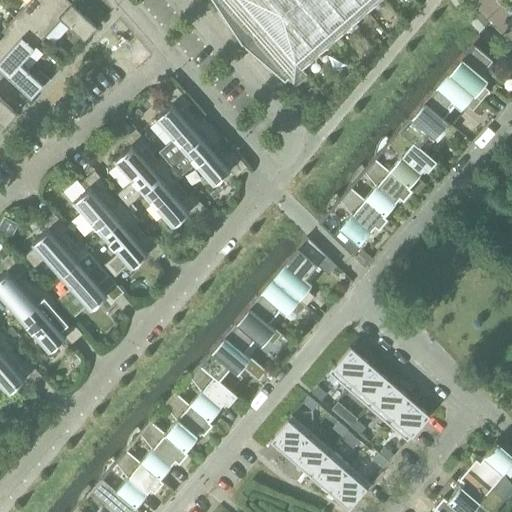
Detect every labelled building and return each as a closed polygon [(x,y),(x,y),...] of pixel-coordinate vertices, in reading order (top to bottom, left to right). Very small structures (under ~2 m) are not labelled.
[(27,29),(52,0),(31,0),(15,19),(27,29)] [(67,0),(52,0),(27,29),(41,42),(61,20),(83,40),(96,26),(67,0)] [(210,0),(237,40),(247,34),(251,39),(244,47),(283,82),(286,81),(292,88),(306,75),(299,69),(377,0),(210,0)] [(0,34),(0,58),(27,29),(15,19),(0,34)] [(20,64),(41,42),(27,29),(0,58),(0,70),(30,98),(43,84),(33,76),(20,64)] [(446,72),(480,101),(489,90),(481,84),(486,78),(480,72),(491,59),(472,42),(446,72)] [(39,70),(33,76),(43,84),(43,85),(49,79),(39,70)] [(446,72),(422,100),(442,117),(442,116),(453,104),(459,109),(464,103),(472,110),(480,101),(446,72)] [(0,98),(0,121),(5,126),(16,113),(0,98)] [(442,117),(422,100),(398,129),(417,146),(418,145),(424,150),(440,132),(448,138),(456,128),(442,116),(442,117)] [(168,163),(181,150),(199,135),(210,125),(200,115),(196,118),(185,106),(178,112),(170,102),(152,118),(171,139),(158,151),(168,163)] [(219,137),(210,125),(199,135),(181,150),(168,163),(180,176),(193,164),(210,184),(228,168),(220,158),(226,152),(215,140),(219,137)] [(407,186),(411,189),(416,193),(425,183),(416,176),(423,167),(427,170),(435,160),(424,150),(418,145),(417,146),(398,129),(388,141),(399,156),(388,169),(387,170),(407,187),(407,186)] [(141,194),(140,193),(168,168),(159,157),(155,161),(144,148),(137,154),(128,145),(111,160),(129,181),(116,193),(127,206),(141,194)] [(411,189),(407,186),(407,187),(387,170),(388,169),(374,157),(363,170),(375,184),(363,198),(363,199),(382,215),(383,215),(398,196),(402,199),(411,189)] [(174,182),(178,179),(168,168),(140,193),(141,194),(169,226),(186,211),(178,201),(185,195),(174,182)] [(363,199),(363,198),(349,186),(339,198),(350,213),(331,235),(352,255),(360,245),(358,243),(374,225),(377,228),(386,218),(383,215),(382,215),(363,199)] [(70,202),(99,235),(127,210),(118,199),(114,203),(103,190),(96,196),(87,187),(70,202)] [(137,221),(127,210),(99,235),(115,254),(103,264),(114,276),(126,266),(128,268),(145,253),(137,243),(144,237),(133,224),(137,221)] [(58,277),(86,252),(76,241),(73,244),(62,232),(55,238),(46,228),(29,244),(32,247),(22,256),(32,267),(42,258),(58,277)] [(306,236),(271,277),(305,305),(314,295),(306,289),(311,283),(305,277),(325,254),(306,236)] [(361,250),(355,257),(364,265),(371,258),(361,250)] [(96,263),(86,252),(58,277),(67,288),(54,299),(71,318),(84,306),(87,310),(104,294),(96,285),(107,275),(96,263)] [(0,274),(0,299),(17,318),(45,293),(35,283),(31,286),(20,274),(13,280),(5,270),(0,274)] [(271,277),(248,305),(267,321),(278,309),(284,314),(289,308),(297,315),(305,305),(271,277)] [(54,304),(45,293),(17,318),(46,351),(63,336),(60,333),(67,327),(51,308),(54,304)] [(223,334),(243,350),(249,355),(265,337),(272,344),(281,333),(267,321),(248,305),(223,334)] [(223,334),(199,362),(218,379),(229,366),(235,371),(240,365),(258,380),(266,370),(249,355),(243,350),(223,334)] [(0,339),(0,386),(6,393),(23,378),(15,368),(22,362),(11,350),(15,346),(5,335),(0,339)] [(327,372),(348,389),(370,364),(350,346),(327,372)] [(200,390),(188,403),(208,420),(223,401),(227,404),(236,394),(218,379),(199,362),(188,375),(200,390)] [(348,389),(367,406),(389,380),(370,364),(348,389)] [(408,397),(389,380),(367,406),(386,423),(408,397)] [(311,392),(321,400),(326,394),(317,386),(311,392)] [(175,418),(164,432),(183,448),(199,430),(202,433),(211,423),(208,420),(188,403),(174,391),(163,404),(175,418)] [(317,403),(308,395),(303,402),(312,409),(317,403)] [(428,415),(408,397),(386,423),(406,440),(428,415)] [(343,420),(350,426),(355,419),(348,413),(343,420)] [(269,440),(289,457),(311,432),(291,414),(269,440)] [(220,418),(214,425),(221,431),(228,424),(220,418)] [(355,419),(350,426),(359,433),(365,427),(355,419)] [(183,448),(164,432),(150,420),(139,432),(151,447),(139,460),(159,477),(174,459),(178,462),(187,451),(183,448)] [(347,429),(338,421),(332,427),(342,435),(347,429)] [(353,447),(359,440),(347,430),(341,437),(353,447)] [(330,448),(311,432),(289,457),(308,474),(330,448)] [(511,455),(495,441),(478,460),(475,457),(466,467),(503,498),(511,487),(511,484),(502,472),(511,459),(511,455)] [(383,447),(378,453),(387,461),(393,455),(383,447)] [(327,491),(350,465),(330,448),(308,474),(327,491)] [(126,476),(115,489),(134,506),(150,487),(153,491),(162,480),(159,477),(139,460),(125,449),(114,461),(126,476)] [(382,467),(387,461),(378,453),(373,459),(382,467)] [(347,508),(370,483),(350,465),(327,491),(347,508)] [(460,511),(467,511),(477,501),(493,510),(503,498),(466,467),(458,477),(461,480),(458,483),(446,498),(445,499),(460,511)] [(451,476),(438,491),(442,495),(446,498),(458,483),(451,476)] [(102,505),(95,511),(135,511),(138,509),(134,506),(115,489),(101,477),(90,490),(102,505)] [(460,511),(445,499),(446,498),(442,495),(433,505),(437,509),(433,511),(460,511)]
